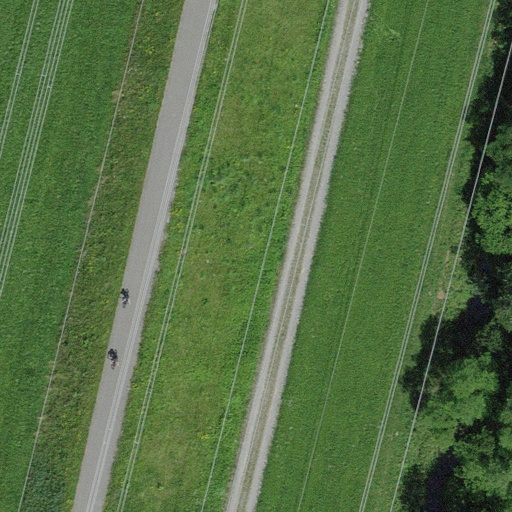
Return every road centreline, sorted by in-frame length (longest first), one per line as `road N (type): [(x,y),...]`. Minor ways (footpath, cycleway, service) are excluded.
road 1 (track): [(89,511),(201,0)]
road 2 (track): [(240,511),(351,0)]
